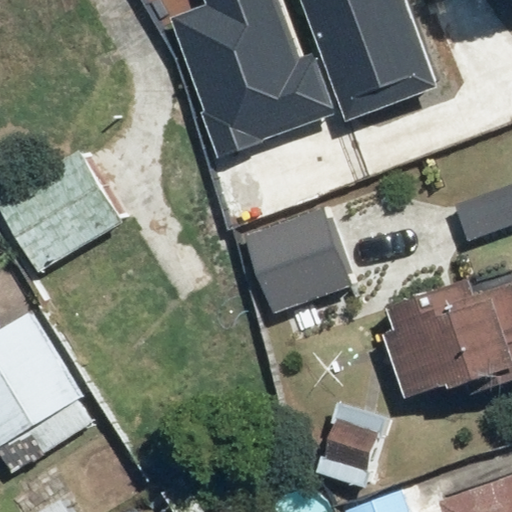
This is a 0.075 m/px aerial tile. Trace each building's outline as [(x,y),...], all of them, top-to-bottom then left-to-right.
[(0,0),(0,42),(74,0),(0,0)] [(198,0),(184,5),(233,141),(343,102),(323,46),(313,49),(295,0),(198,0)] [(425,0),(315,0),(358,115),(455,78),(425,0)] [(137,124),(7,197),(47,269),(135,219),(180,298),(222,274),(137,124)] [(260,227),(285,308),(365,283),(340,202),(260,227)] [(475,280),(402,302),(408,322),(397,325),(418,395),(476,377),(481,394),(511,384),(511,275),(477,287),(475,280)] [(46,307),(0,331),(0,441),(4,448),(9,445),(21,468),(106,416),(46,307)] [(137,441),(160,482),(223,447),(200,406),(137,441)] [(441,471),(361,503),(364,511),(511,511),(511,464),(448,489),(441,471)]
